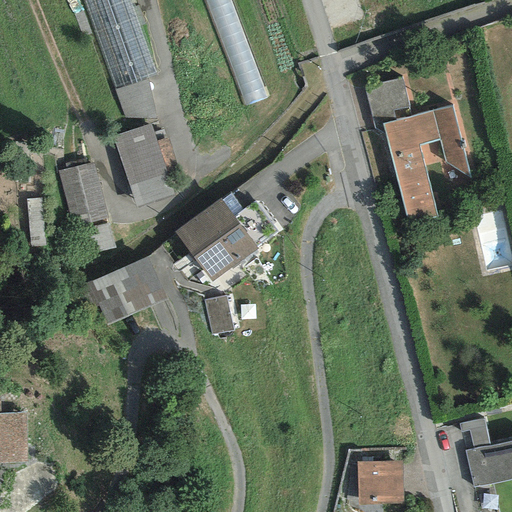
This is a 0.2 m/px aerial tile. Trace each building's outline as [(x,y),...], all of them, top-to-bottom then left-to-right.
[(128,0),(82,0),(114,89),(147,78),(155,75),(128,0)] [(155,113),(147,78),(114,89),(126,124),(155,113)] [(374,129),(384,135),(382,124),(395,121),(394,111),(409,108),(401,79),(363,87),(374,129)] [(395,121),(382,124),(384,135),(406,224),(436,216),(419,145),(439,139),(444,161),(470,178),(452,106),(395,121)] [(150,124),(112,136),(135,209),(174,197),(167,173),(177,170),(167,138),(155,141),(150,124)] [(94,163),(57,170),(70,227),(107,219),(94,163)] [(220,198),(173,231),(211,283),(257,249),(256,247),(276,232),(255,201),(233,216),(220,198)] [(41,199),(26,200),(30,248),(45,246),(41,199)] [(147,256),(79,285),(90,309),(98,305),(107,325),(166,299),(147,256)] [(225,296),(204,300),(210,335),(232,331),(225,296)] [(0,462),(27,461),(25,412),(0,413),(0,462)] [(483,419),(459,424),(460,432),(468,430),(473,449),(489,446),(483,419)] [(473,449),(465,451),(473,488),(511,479),(511,440),(489,446),(473,449)] [(401,460),(356,462),(358,505),(403,503),(401,460)]
